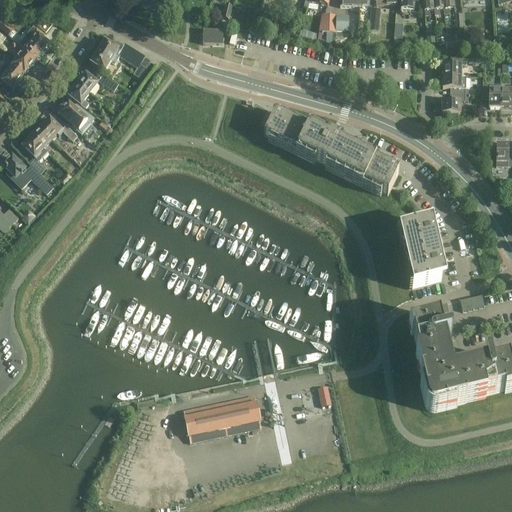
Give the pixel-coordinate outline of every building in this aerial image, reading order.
[(309,0),(309,5),(327,8),(328,0),(309,0)] [(362,10),(362,0),(340,0),(340,10),(358,10),(362,10)] [(358,33),(368,34),(370,13),(370,10),(368,10),(368,0),(362,0),(362,10),(358,10),(358,33)] [(375,0),(375,8),(396,8),(395,0),(375,0)] [(400,0),(400,13),(413,13),(413,3),(419,3),(419,0),(400,0)] [(422,0),(424,19),(430,19),(429,13),(433,12),(434,12),(432,0),(422,0)] [(442,0),(432,0),(434,12),(433,12),(434,19),(440,18),(439,12),(443,12),(444,12),(442,0)] [(452,0),(442,0),(444,12),(443,12),(443,18),(449,17),(448,11),(454,11),(452,0)] [(222,20),(229,22),(232,7),(225,6),(222,20)] [(379,14),(370,13),(368,34),(368,35),(378,35),(379,14)] [(321,17),(320,34),(336,35),(336,18),(321,17)] [(336,18),(336,35),(335,39),(342,39),(342,33),(347,33),(348,18),(336,18)] [(0,23),(0,30),(8,37),(14,30),(2,21),(0,23)] [(393,41),(401,42),(403,26),(395,25),(393,41)] [(24,52),(36,62),(48,47),(41,41),(44,37),(35,30),(31,36),(35,38),(24,52)] [(202,47),(221,47),(222,34),(202,33),(202,47)] [(458,43),(458,51),(469,50),(468,42),(458,43)] [(130,82),(136,86),(147,69),(141,65),(144,60),(124,47),(122,50),(113,45),(111,48),(104,44),(95,57),(93,57),(90,63),(91,64),(90,66),(104,74),(115,57),(137,71),(130,82)] [(12,67),(24,77),(36,62),(24,52),(21,56),(17,52),(19,50),(13,45),(7,53),(17,61),(12,67)] [(442,68),(442,79),(460,80),(460,68),(465,68),(465,62),(452,61),(452,68),(442,68)] [(1,84),(11,92),(24,77),(12,67),(7,63),(0,72),(0,85),(0,86),(1,84)] [(74,86),(88,97),(97,85),(86,77),(82,81),(80,79),(74,86)] [(98,83),(114,94),(118,88),(102,77),(98,83)] [(452,97),(465,98),(465,91),(465,80),(460,80),(442,79),(442,91),(452,91),(452,97)] [(80,108),(85,111),(88,106),(84,103),(88,97),(74,86),(69,93),(72,95),(69,99),(80,108)] [(500,110),(500,92),(500,87),(482,87),(482,100),(488,100),(488,110),(500,110)] [(511,100),(511,87),(511,88),(511,92),(500,92),(500,110),(511,110),(511,100)] [(442,116),(460,116),(460,104),(464,104),(465,98),(452,97),(452,104),(442,104),(442,116)] [(71,129),(80,137),(90,126),(94,121),(76,107),(73,111),(69,107),(67,109),(65,107),(59,113),(62,115),(60,117),(72,128),(71,129)] [(263,138),(387,198),(391,191),(398,176),(394,174),(395,172),(339,144),(339,143),(327,137),(326,138),(279,115),(278,117),(274,115),(267,130),(263,138)] [(40,130),(52,142),(56,137),(58,139),(62,134),(72,144),(77,139),(66,128),(61,133),(49,121),(45,125),(43,125),(40,128),(40,130)] [(34,136),(31,139),(43,151),(52,142),(40,130),(39,131),(37,131),(34,134),(34,136)] [(26,144),(22,149),(34,161),(29,165),(30,166),(28,167),(39,178),(45,172),(38,164),(41,161),(47,155),(43,151),(31,139),(30,140),(28,140),(25,142),(26,144)] [(511,169),(511,156),(508,157),(508,147),(496,147),(496,165),(507,165),(507,170),(511,169)] [(5,166),(3,168),(4,170),(6,173),(6,172),(9,174),(6,177),(21,192),(31,182),(46,197),(52,191),(30,169),(26,174),(12,159),(9,162),(8,160),(3,164),(5,166)] [(0,229),(5,234),(18,221),(9,212),(3,218),(0,214),(0,229)] [(398,233),(412,291),(441,284),(438,273),(443,272),(441,265),(436,266),(431,244),(436,243),(434,236),(430,237),(427,226),(423,227),(398,233)] [(476,300),(479,310),(484,309),(482,298),(476,300)] [(471,301),(473,312),(479,310),(476,300),(471,301)] [(465,302),(468,313),(473,312),(471,301),(465,302)] [(460,303),(462,314),(468,313),(465,302),(460,303)] [(419,387),(424,408),(424,409),(425,409),(425,410),(426,411),(427,412),(428,413),(430,414),(432,415),(434,415),(435,415),(456,410),(456,407),(466,405),(465,402),(511,391),(511,379),(511,374),(511,350),(505,352),(508,363),(492,366),(490,367),(489,362),(489,361),(488,360),(486,360),(485,360),(484,361),(484,362),(484,364),(476,365),(477,370),(453,376),(451,374),(445,350),(450,349),(449,342),(450,341),(451,340),(451,339),(451,338),(450,337),(449,336),(447,336),(443,337),(439,320),(449,317),(446,307),(424,312),(427,323),(410,326),(422,376),(420,377),(422,386),(419,387)] [(327,389),(317,391),(321,410),(331,408),(327,389)] [(183,415),(190,446),(260,431),(254,400),(183,415)]
